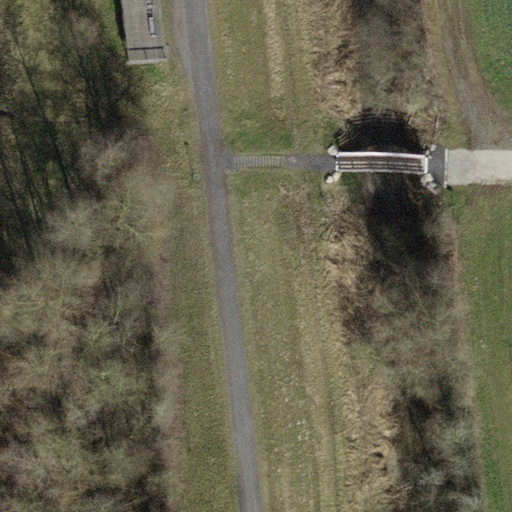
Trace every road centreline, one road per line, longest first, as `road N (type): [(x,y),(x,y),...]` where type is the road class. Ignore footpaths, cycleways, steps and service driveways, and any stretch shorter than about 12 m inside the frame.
road 1 (track): [(203,0),(264,511)]
road 2 (track): [(456,0),(476,165)]
